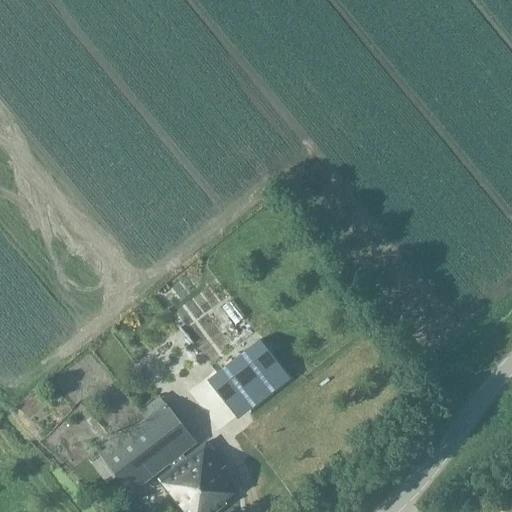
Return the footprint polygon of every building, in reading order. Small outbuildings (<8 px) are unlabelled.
[(259,339),(206,380),(222,399),(253,374),(266,390),(287,374),(259,339)] [(130,493),(186,449),(195,442),(164,403),(99,454),(130,493)] [(297,410),(243,448),(266,480),(320,443),(297,410)] [(199,447),(179,462),(217,510),(226,503),(224,500),(236,490),(220,470),(225,466),(206,441),(199,447)] [(183,511),(213,511),(217,510),(179,462),(158,479),(183,511)]
